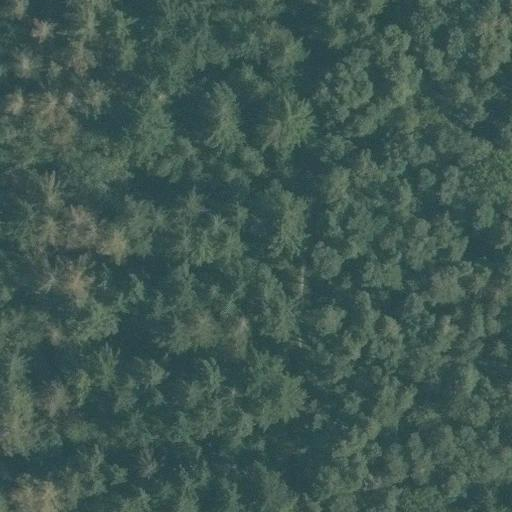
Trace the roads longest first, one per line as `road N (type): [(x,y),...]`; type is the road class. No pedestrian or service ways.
road 1 (track): [(286,511),(295,142)]
road 2 (track): [(295,142),(511,127)]
road 3 (track): [(305,64),(425,0)]
